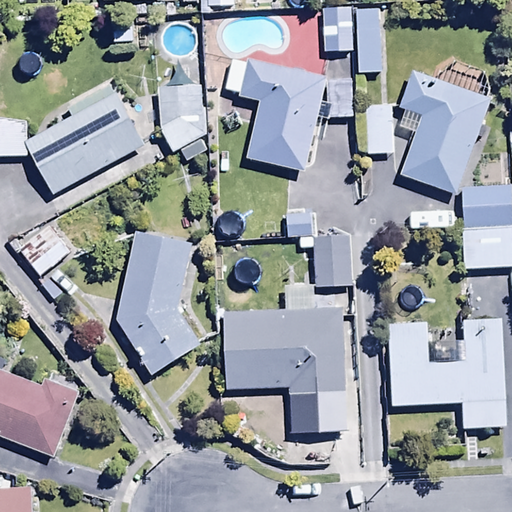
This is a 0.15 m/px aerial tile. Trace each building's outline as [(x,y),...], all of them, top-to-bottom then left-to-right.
[(235,0),(208,0),(209,12),(235,12),(235,0)] [(352,14),(324,15),(325,58),(354,57),(352,14)] [(385,80),(382,15),(357,16),(360,81),(385,80)] [(325,87),(235,65),(227,95),(242,99),(242,103),(262,107),(248,165),(306,178),(318,125),(352,125),(353,86),(330,86),(327,108),(320,106),(325,87)] [(492,103),(415,76),(401,114),(406,116),(400,132),(417,138),(402,182),(458,201),(492,103)] [(112,92),(71,114),(75,122),(28,148),(55,200),(144,153),(112,92)] [(202,93),(160,94),(163,136),(174,159),(182,155),(187,165),(205,156),(200,146),(207,143),(207,115),(202,115),(202,93)] [(395,159),(393,108),(367,109),(370,160),(395,159)] [(0,125),(0,162),(25,163),(27,127),(0,125)] [(511,197),(511,191),(464,193),(465,276),(511,274),(511,197)] [(453,218),(419,217),(419,234),(453,234),(453,218)] [(287,221),(288,244),(315,244),(314,220),(287,221)] [(72,258),(50,233),(22,257),(44,283),(72,258)] [(137,238),(118,325),(154,382),(202,351),(179,315),(192,249),(137,238)] [(351,242),(315,244),(317,293),(353,292),(351,242)] [(308,290),(287,290),(288,317),(226,318),(227,394),(290,393),(291,404),(343,403),(341,319),(349,319),(348,298),(317,299),(317,320),(308,320),(308,290)] [(465,347),(432,348),(432,329),(392,330),(394,412),(464,411),(465,435),(507,434),(504,325),(464,326),(465,347)] [(0,441),(55,462),(80,398),(48,385),(44,393),(0,375),(0,441)] [(33,511),(33,495),(0,496),(0,511),(33,511)]
